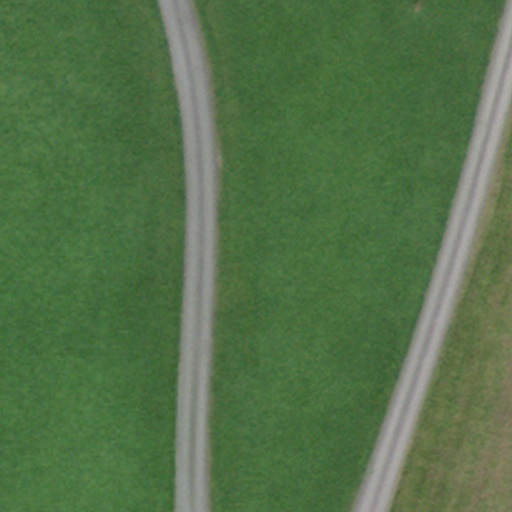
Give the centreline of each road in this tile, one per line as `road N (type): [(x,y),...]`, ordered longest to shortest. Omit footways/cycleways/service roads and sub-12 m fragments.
road 1 (unclassified): [(171,0),(187,63),(200,231),(191,511)]
road 2 (unclassified): [(372,511),(447,288),(511,47)]
